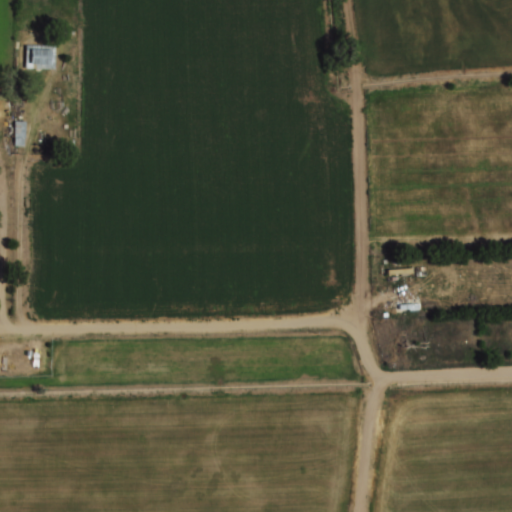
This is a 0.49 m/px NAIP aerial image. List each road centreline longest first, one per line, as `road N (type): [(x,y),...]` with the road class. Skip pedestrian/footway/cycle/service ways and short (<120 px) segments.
road 1 (residential): [(382,382),(362,338),(336,324),(0,330)]
road 2 (residential): [(511,372),(382,382),(359,511)]
